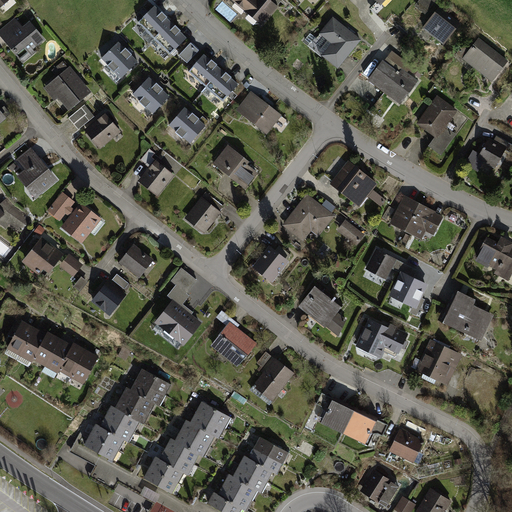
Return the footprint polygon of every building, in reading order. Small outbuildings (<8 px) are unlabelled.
[(258,22),(261,25),(281,0),(233,0),(245,10),(244,11),(247,13),(248,19),(252,23),(258,22)] [(434,0),(421,0),(419,3),(418,2),(416,5),(425,12),(434,0)] [(161,13),(154,6),(138,22),(146,30),(154,38),(170,22),(166,18),(167,17),(162,12),(161,13)] [(459,24),(439,8),(423,28),(444,44),(459,24)] [(360,40),(333,18),(316,38),(310,33),(303,42),(321,57),(323,55),(338,67),(360,40)] [(20,26),(15,19),(11,22),(16,28),(18,28),(20,26)] [(16,28),(11,22),(0,31),(0,33),(7,42),(23,29),(20,26),(18,28),(16,28)] [(174,26),(170,22),(154,38),(162,46),(170,54),(186,38),(179,32),(180,30),(175,25),(174,26)] [(43,39),(30,23),(23,29),(7,42),(20,58),(43,39)] [(154,38),(146,30),(141,35),(149,43),(154,38)] [(154,38),(149,43),(157,51),(162,46),(154,38)] [(506,61),(479,40),(466,55),(476,63),(474,66),(491,80),(506,61)] [(124,49),(118,42),(102,58),(108,65),(107,66),(114,72),(115,71),(121,78),(137,62),(131,55),(132,54),(125,47),(124,49)] [(191,42),(179,55),(187,63),(199,50),(191,42)] [(210,61),(204,55),(189,72),(206,86),(220,69),(216,65),(217,64),(211,59),(210,61)] [(58,72),(70,64),(66,58),(54,67),(58,72)] [(382,62),(369,79),(388,94),(390,91),(402,100),(416,82),(403,72),(401,74),(397,71),(396,72),(382,62)] [(89,94),(67,68),(48,85),(58,97),(60,96),(63,100),(68,107),(70,106),(72,109),(89,94)] [(225,73),(220,69),(206,86),(223,101),(237,84),(231,78),(231,77),(226,72),(225,73)] [(155,84),(149,78),(133,94),(140,100),(139,101),(145,107),(146,106),(153,113),(169,97),(162,90),(163,89),(156,83),(155,84)] [(257,99),(251,94),(240,107),(246,112),(244,115),(266,132),(273,123),(271,121),(277,112),(258,97),(257,99)] [(455,111),(437,98),(431,106),(433,107),(431,109),(430,108),(419,123),(437,136),(430,145),(440,153),(453,134),(443,127),(455,111)] [(81,107),(69,118),(74,124),(85,115),(87,113),(81,107)] [(191,114),(184,108),(169,125),(176,131),(175,132),(182,138),(183,137),(190,143),(205,126),(199,120),(198,120),(199,119),(192,112),(191,114)] [(120,131),(105,114),(88,128),(102,145),(120,131)] [(85,115),(74,124),(78,129),(89,120),(85,115)] [(202,116),(199,120),(205,126),(209,121),(202,116)] [(509,143),(496,136),(493,142),(488,139),(485,144),(487,145),(485,147),(484,147),(479,155),(472,151),(466,162),(478,169),(483,160),(495,167),(505,149),(509,143)] [(228,146),(223,153),(225,155),(220,162),(228,169),(226,172),(245,187),(256,173),(246,164),(248,161),(228,146)] [(140,159),(146,164),(155,153),(149,148),(140,159)] [(54,179),(29,149),(17,159),(27,171),(21,176),(31,188),(34,185),(39,192),(54,179)] [(158,158),(179,172),(183,166),(162,153),(158,158)] [(159,192),(173,175),(156,161),(142,178),(159,192)] [(362,173),(349,162),(334,182),(341,188),(340,190),(358,204),(362,205),(367,199),(366,195),(375,183),(369,178),(368,179),(361,174),(362,173)] [(193,179),(192,178),(187,184),(193,190),(201,181),(195,176),(193,179)] [(70,206),(73,202),(63,194),(53,205),(64,214),(65,212),(70,206)] [(331,216),(307,197),(286,224),(303,237),(315,221),(323,227),(331,216)] [(420,205),(406,197),(392,223),(414,234),(418,225),(433,233),(438,236),(440,233),(435,230),(441,217),(433,213),(434,212),(426,208),(425,209),(420,206),(420,205)] [(208,203),(202,198),(188,215),(206,229),(224,206),(213,198),(208,203)] [(0,217),(1,216),(18,228),(23,222),(26,225),(31,219),(13,205),(9,200),(3,205),(4,207),(1,210),(0,209),(0,217)] [(361,211),(352,204),(349,208),(357,215),(361,211)] [(72,218),(64,227),(81,240),(99,218),(82,205),(77,211),(72,218)] [(77,211),(70,206),(65,212),(72,218),(77,211)] [(386,220),(393,209),(389,206),(382,217),(386,220)] [(363,235),(345,222),(342,226),(347,229),(344,233),(357,243),(363,235)] [(499,244),(487,237),(476,256),(511,275),(511,272),(511,247),(510,247),(511,244),(501,239),(499,244)] [(60,256),(41,240),(25,260),(34,267),(34,268),(39,272),(44,266),(49,269),(60,256)] [(133,245),(121,261),(139,275),(151,259),(133,245)] [(279,245),(274,251),(286,261),(291,254),(279,245)] [(274,251),(270,248),(257,264),(263,269),(262,271),(272,279),(287,261),(286,261),(274,251)] [(395,258),(377,249),(367,269),(385,278),(395,258)] [(77,270),(82,265),(69,255),(64,260),(77,270)] [(413,279),(417,270),(402,262),(397,271),(402,273),(413,279)] [(179,302),(196,280),(181,268),(171,281),(181,288),(174,297),(179,302)] [(365,278),(380,285),(383,278),(368,271),(365,278)] [(413,279),(402,273),(391,294),(415,306),(425,285),(413,279)] [(112,279),(124,289),(129,283),(117,274),(112,279)] [(88,282),(82,277),(74,286),(81,291),(88,282)] [(122,294),(108,283),(94,300),(108,311),(122,294)] [(324,290),(317,284),(300,306),(310,314),(313,310),(328,322),(326,325),(339,335),(345,320),(336,313),(343,304),(334,297),(333,298),(323,291),(324,290)] [(471,299),(457,292),(443,320),(466,331),(466,330),(470,329),(478,333),(482,325),(480,321),(484,312),(471,306),(473,301),(474,301),(475,299),(472,297),(471,299)] [(0,309),(19,321),(26,309),(16,304),(17,302),(8,297),(0,309)] [(199,323),(173,302),(157,322),(158,322),(153,329),(177,348),(183,342),(183,343),(199,323)] [(224,320),(228,316),(222,311),(218,316),(224,320)] [(238,324),(230,318),(228,321),(229,322),(218,335),(219,336),(212,344),(221,352),(224,349),(231,355),(229,357),(239,364),(256,344),(243,334),(240,337),(234,332),(237,328),(236,327),(238,324)] [(388,328),(370,320),(358,345),(380,356),(382,351),(388,353),(391,349),(398,352),(400,347),(404,348),(407,342),(403,340),(406,335),(389,326),(388,328)] [(20,354),(35,328),(22,321),(8,347),(20,354)] [(34,358),(47,335),(35,328),(20,354),(32,361),(34,358)] [(46,365),(60,339),(48,333),(47,335),(34,358),(46,365)] [(59,369),(72,346),(60,339),(46,365),(58,372),(59,369)] [(455,353),(432,342),(419,369),(424,371),(421,377),(435,384),(437,378),(442,380),(455,353)] [(72,376),(86,350),(74,344),(72,346),(59,369),(72,376)] [(84,383),(98,357),(86,350),(72,376),(84,383)] [(262,367),(271,356),(266,351),(257,362),(262,367)] [(293,373),(276,359),(251,390),(260,397),(261,396),(270,402),(293,373)] [(168,383),(143,369),(137,379),(162,393),(168,383)] [(162,393),(137,379),(131,389),(153,401),(157,403),(162,393)] [(153,401),(131,389),(127,387),(122,398),(147,411),(153,401)] [(247,400),(235,391),(231,396),(244,404),(247,400)] [(147,411),(122,398),(116,408),(137,420),(141,422),(147,411)] [(339,407),(333,398),(321,406),(329,417),(327,421),(345,430),(355,408),(344,403),(339,407)] [(228,415),(203,401),(197,412),(222,426),(228,415)] [(137,420),(116,408),(112,406),(106,416),(131,430),(137,420)] [(366,414),(355,408),(345,430),(362,438),(365,434),(378,433),(377,419),(366,420),(366,414)] [(222,426),(197,412),(191,422),(212,434),(216,436),(222,426)] [(131,430),(106,416),(100,426),(122,438),(126,440),(131,430)] [(212,434),(191,422),(187,420),(181,430),(207,444),(212,434)] [(122,438),(100,426),(96,424),(91,434),(116,448),(122,438)] [(207,444),(181,430),(176,441),(197,452),(201,455),(207,444)] [(423,441),(400,430),(390,450),(410,460),(415,450),(418,451),(423,441)] [(116,448),(91,434),(85,445),(110,459),(116,448)] [(286,451),(261,437),(255,447),(280,461),(286,451)] [(197,452),(176,441),(172,438),(166,449),(191,463),(197,452)] [(280,461),(255,447),(249,458),(270,469),(274,472),(280,461)] [(191,463),(166,449),(160,459),(181,471),(185,473),(191,463)] [(270,469),(249,458),(245,456),(239,466),(265,480),(270,469)] [(181,471),(160,459),(156,457),(150,467),(176,481),(181,471)] [(265,480),(239,466),(234,476),(255,488),(259,490),(265,480)] [(176,481),(150,467),(145,478),(170,491),(176,481)] [(399,486),(374,470),(363,488),(388,504),(399,486)] [(255,488),(234,476),(230,474),(224,484),(249,498),(255,488)] [(249,498),(224,484),(218,495),(239,506),(243,508),(249,498)] [(442,511),(450,501),(431,489),(416,511),(442,511)] [(236,511),(239,506),(218,495),(214,492),(208,503),(224,511),(236,511)] [(401,511),(409,501),(403,497),(395,509),(400,511),(401,511)] [(410,511),(415,504),(409,501),(401,511),(410,511)]
